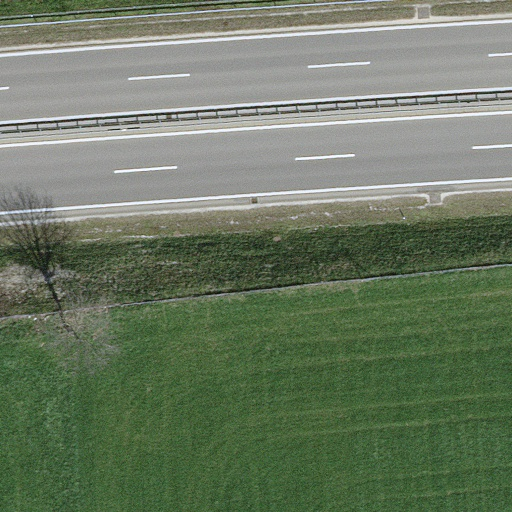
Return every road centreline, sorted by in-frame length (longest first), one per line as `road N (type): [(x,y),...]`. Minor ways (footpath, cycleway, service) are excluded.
road 1 (motorway): [(0,180),(511,144)]
road 2 (motorway): [(511,53),(0,88)]
